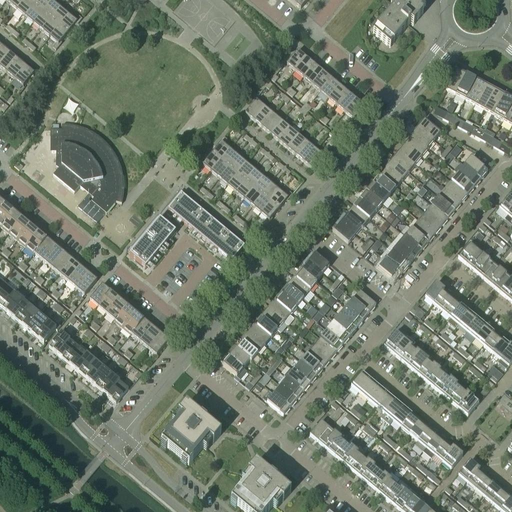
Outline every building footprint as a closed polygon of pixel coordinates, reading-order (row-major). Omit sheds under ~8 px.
[(16,11),(24,0),(10,0),(7,4),(16,11)] [(24,18),(33,6),(25,0),(24,0),(16,11),(24,18)] [(42,13),(51,2),(48,0),(38,0),(33,6),(42,13)] [(307,1),(305,0),(287,0),(300,10),(307,1)] [(412,27),(423,15),(420,12),(424,7),(425,7),(425,6),(424,6),(416,0),(395,0),(390,6),(389,7),(392,10),(372,34),(389,49),(410,24),(412,27)] [(50,20),(59,9),(51,2),(42,13),(50,20)] [(32,25),(42,13),(33,6),(24,18),(32,25)] [(58,27),(68,16),(59,9),(50,20),(58,27)] [(41,31),(50,20),(42,13),(32,25),(41,31)] [(67,35),(77,24),(78,25),(82,20),(79,17),(75,22),(68,16),(58,27),(67,35)] [(49,38),(58,27),(50,20),(41,31),(49,38)] [(58,46),(67,35),(58,27),(49,38),(56,44),(52,49),(55,52),(59,47),(58,46)] [(0,63),(8,53),(0,47),(0,63)] [(295,72),(306,59),(297,52),(286,65),(295,72)] [(0,69),(6,74),(17,60),(8,53),(0,63),(0,69)] [(303,79),(314,66),(306,59),(295,72),(303,79)] [(14,81),(25,67),(17,60),(6,74),(14,81)] [(311,86),(322,73),(314,66),(303,79),(311,86)] [(23,88),(34,75),(25,67),(14,81),(23,88)] [(455,97),(466,76),(465,75),(465,76),(456,72),(456,71),(455,70),(445,92),(455,97)] [(319,93),(331,80),(322,73),(311,86),(319,93)] [(464,102),(475,81),(466,77),(466,76),(455,97),(464,102)] [(328,100),(339,87),(331,80),(319,93),(328,100)] [(474,107),(485,86),(484,86),(476,82),(476,81),(475,81),(464,102),(474,107)] [(484,112),(495,91),(494,91),(494,92),(485,87),(486,86),(485,86),(474,107),(484,112)] [(336,107),(347,94),(339,87),(328,100),(336,107)] [(493,117),(504,97),(504,96),(504,97),(495,92),(495,91),(484,112),(493,117)] [(344,114),(355,101),(347,94),(336,107),(344,114)] [(502,122),(511,105),(511,101),(505,98),(505,97),(504,97),(493,117),(502,122)] [(353,121),(364,108),(355,101),(344,114),(353,121)] [(253,122),(264,109),(256,102),(245,115),(253,122)] [(511,128),(511,127),(511,105),(502,122),(511,128)] [(261,129),(273,116),(264,109),(253,122),(261,129)] [(437,118),(448,124),(451,117),(440,111),(437,118)] [(270,136),(281,123),(273,116),(261,129),(270,136)] [(440,135),(424,121),(417,129),(433,143),(440,135)] [(456,128),(466,133),(470,127),(459,121),(456,128)] [(278,143),(289,129),(281,123),(270,136),(278,143)] [(50,131),(50,154),(55,154),(55,168),(58,171),(52,177),(74,195),(79,188),(82,191),(86,190),(87,195),(88,196),(78,208),(96,224),(104,215),(88,201),(91,198),(93,200),(91,203),(106,215),(115,204),(119,205),(121,205),(121,204),(122,202),(122,201),(123,196),(123,191),(123,185),(123,180),(122,175),(120,170),(119,165),(117,161),(114,156),(111,152),(108,148),(104,144),(101,141),(96,138),(92,135),(87,132),(83,130),(78,129),(73,128),(68,127),(63,126),(61,126),(61,131),(50,131)] [(286,150),(297,136),(289,129),(278,143),(286,150)] [(433,143),(417,129),(410,137),(411,138),(427,151),(427,150),(433,143)] [(474,138),(485,144),(489,137),(478,131),(474,138)] [(295,157),(306,143),(297,136),(286,150),(295,157)] [(220,162),(229,151),(223,145),(226,141),(223,138),(220,143),(220,144),(211,155),(220,162)] [(411,138),(405,146),(421,159),(428,151),(427,150),(427,151),(411,138)] [(493,148),(503,155),(507,148),(496,142),(493,148)] [(303,164),(314,150),(306,143),(295,157),(303,164)] [(421,159),(405,146),(398,154),(414,167),(421,159)] [(456,147),(449,155),(454,160),(461,152),(456,147)] [(312,171),(323,158),(323,157),(314,150),(303,164),(312,171)] [(228,169),(237,158),(229,151),(220,162),(228,169)] [(414,167),(398,154),(391,161),(408,175),(414,167)] [(210,173),(220,162),(211,155),(202,166),(201,165),(197,170),(200,172),(204,168),(210,173)] [(236,176),(246,165),(237,158),(228,169),(236,176)] [(487,173),(470,160),(463,168),(480,182),(487,173)] [(408,175),(391,161),(385,169),(401,183),(408,175)] [(218,180),(228,169),(220,162),(210,173),(218,180)] [(23,169),(17,164),(13,168),(20,173),(23,169)] [(457,176),(473,190),(480,182),(463,168),(459,164),(453,172),(457,176)] [(245,183),(254,172),(246,165),(236,176),(245,183)] [(227,187),(236,176),(228,169),(218,180),(227,187)] [(401,183),(385,169),(378,177),(395,191),(401,183)] [(253,190),(262,179),(254,172),(245,183),(253,190)] [(235,194),(245,183),(236,176),(227,187),(235,194)] [(473,190),(457,176),(450,184),(467,198),(473,190)] [(395,191),(378,177),(372,185),(388,199),(395,191)] [(261,197),(271,185),(262,179),(253,190),(261,197)] [(244,201),(253,190),(245,183),(235,194),(244,201)] [(467,198),(450,184),(444,192),(460,205),(467,198)] [(270,204),(279,192),(271,185),(261,197),(270,204)] [(388,199),(372,185),(365,193),(382,206),(388,199)] [(252,208),(261,197),(253,190),(244,201),(252,208)] [(278,211),(287,200),(288,200),(292,196),(289,193),(285,198),(279,192),(270,204),(278,211)] [(460,205),(444,192),(437,199),(453,213),(460,205)] [(382,206),(365,193),(359,201),(375,214),(382,206)] [(167,211),(129,257),(145,270),(183,224),(231,264),(244,248),(181,195),(167,211)] [(503,221),(511,210),(511,198),(510,196),(498,210),(499,210),(498,211),(498,217),(503,221)] [(260,215),(270,204),(261,197),(252,208),(260,215)] [(453,213),(437,199),(431,207),(447,221),(453,213)] [(375,214),(359,201),(352,208),(369,222),(375,214)] [(269,222),(278,211),(270,204),(260,215),(266,220),(263,225),(266,227),(270,223),(269,222)] [(13,213),(14,212),(5,205),(0,211),(0,226),(0,227),(1,227),(13,213)] [(447,221),(431,207),(424,215),(440,229),(447,221)] [(352,208),(346,216),(361,229),(361,230),(362,230),(369,222),(352,208)] [(511,227),(511,210),(503,221),(504,222),(504,221),(511,227)] [(21,220),(13,213),(1,227),(0,227),(0,228),(8,235),(21,220)] [(346,216),(345,215),(338,223),(355,237),(361,230),(361,229),(346,216)] [(440,229),(424,215),(417,223),(434,237),(440,229)] [(16,242),(29,227),(21,220),(8,235),(16,242)] [(355,237),(338,223),(331,232),(348,245),(355,237)] [(434,237),(417,223),(411,231),(427,245),(434,237)] [(25,249),(37,234),(29,227),(16,242),(25,249)] [(427,245),(411,231),(404,239),(421,252),(427,245)] [(46,241),(45,240),(37,234),(25,249),(33,256),(34,255),(46,241)] [(42,262),(55,246),(46,239),(45,240),(46,241),(34,255),(42,262)] [(421,252),(404,239),(398,246),(414,260),(421,252)] [(466,266),(477,253),(469,245),(457,259),(466,266)] [(50,269),(63,254),(55,246),(42,262),(50,269)] [(414,260),(398,246),(391,254),(408,268),(414,260)] [(408,268),(391,254),(386,250),(380,258),(401,276),(408,268)] [(474,273),(486,260),(477,253),(466,266),(474,273)] [(59,276),(71,260),(63,254),(50,269),(59,276)] [(329,268),(312,254),(305,263),(322,276),(329,268)] [(401,276),(380,258),(384,262),(378,270),(394,284),(401,276)] [(67,283),(80,267),(71,260),(59,276),(67,283)] [(482,280),(494,266),(486,260),(474,273),(482,280)] [(322,276),(305,263),(298,271),(299,272),(300,271),(315,284),(316,284),(322,276)] [(491,287),(502,273),(494,266),(482,280),(491,287)] [(75,289),(88,274),(80,267),(67,283),(75,289)] [(300,271),(299,272),(293,279),(310,293),(317,285),(316,284),(315,284),(300,271)] [(499,294),(510,280),(502,273),(491,287),(499,294)] [(84,297),(97,281),(88,274),(75,289),(84,297)] [(310,293),(293,279),(286,288),(302,302),(310,293)] [(507,301),(511,295),(511,281),(510,280),(499,294),(507,301)] [(0,309),(2,311),(14,296),(16,293),(3,283),(0,286),(0,309)] [(433,306),(444,292),(436,285),(424,298),(433,306)] [(98,308),(110,293),(102,286),(89,301),(98,308)] [(302,302),(286,288),(279,296),(296,309),(302,302)] [(441,313),(453,299),(444,292),(433,306),(441,313)] [(106,315),(119,300),(110,293),(98,308),(106,315)] [(375,307),(359,293),(352,302),(368,315),(375,307)] [(10,317),(22,302),(14,296),(2,311),(10,317)] [(296,309),(279,296),(273,303),(289,317),(296,309)] [(18,324),(34,306),(25,299),(22,302),(10,317),(18,324)] [(450,320),(461,306),(453,299),(441,313),(450,320)] [(126,308),(127,308),(127,307),(119,300),(106,315),(114,322),(126,308)] [(368,315),(352,302),(345,310),(361,323),(368,315)] [(289,317),(273,303),(266,311),(287,328),(287,329),(294,321),(289,317)] [(26,331),(39,316),(42,312),(34,306),(18,324),(26,331)] [(458,326),(469,313),(461,306),(450,320),(458,326)] [(122,330),(135,315),(127,308),(126,308),(114,322),(113,323),(122,330)] [(361,323),(345,310),(338,317),(355,331),(361,323)] [(280,336),(287,328),(266,311),(260,319),(276,333),(280,336)] [(466,334),(478,320),(469,313),(458,326),(466,334)] [(143,322),(142,321),(135,315),(122,330),(130,337),(131,336),(143,322)] [(35,338),(47,323),(39,316),(26,331),(35,338)] [(355,331),(338,317),(332,325),(348,339),(355,331)] [(43,345),(55,331),(57,332),(60,328),(50,319),(47,323),(35,338),(43,345)] [(276,333),(260,319),(253,327),(270,340),(276,333)] [(139,343),(152,328),(143,320),(142,321),(143,322),(131,336),(139,343)] [(475,340),(486,327),(478,320),(466,334),(475,340)] [(348,339),(332,325),(325,333),(342,347),(348,339)] [(270,340),(253,327),(247,334),(263,348),(270,340)] [(483,347),(494,334),(486,327),(475,340),(483,347)] [(147,350),(160,335),(152,328),(139,343),(147,350)] [(57,357),(72,338),(64,331),(48,350),(57,357)] [(342,347),(325,333),(319,341),(335,355),(342,347)] [(263,348),(247,334),(240,342),(257,356),(263,348)] [(392,355),(403,341),(394,334),(383,348),(392,355)] [(491,354),(503,341),(494,334),(483,347),(491,354)] [(156,357),(169,342),(160,335),(147,350),(156,357)] [(400,362),(411,348),(414,344),(406,337),(403,341),(392,355),(400,362)] [(65,364),(80,346),(72,339),(73,338),(72,338),(57,357),(65,364)] [(335,355),(319,341),(312,349),(329,363),(335,355)] [(499,361),(511,348),(503,341),(491,354),(499,361)] [(250,364),(257,356),(240,342),(234,349),(234,350),(249,363),(250,364)] [(65,364),(74,371),(88,353),(80,346),(65,364)] [(408,369),(420,355),(411,348),(400,362),(408,369)] [(508,368),(511,363),(511,348),(499,361),(508,368)] [(234,350),(234,349),(233,349),(226,357),(243,371),(249,363),(234,350)] [(329,363),(312,349),(306,357),(322,370),(329,363)] [(82,378),(97,360),(88,353),(74,371),(82,378)] [(417,376),(428,362),(420,355),(408,369),(417,376)] [(243,371),(226,357),(220,365),(236,379),(243,371)] [(322,370),(306,357),(299,365),(316,378),(322,370)] [(90,384),(105,367),(97,360),(82,378),(90,384)] [(425,383),(436,369),(428,362),(417,376),(425,383)] [(316,378),(299,365),(293,372),(309,386),(316,378)] [(98,391),(111,377),(113,373),(105,367),(90,384),(98,391)] [(434,390),(445,376),(436,369),(425,383),(434,390)] [(303,394),(309,386),(293,372),(293,373),(289,370),(283,378),(286,380),(303,394)] [(359,394),(370,381),(362,373),(350,387),(359,394)] [(442,397),(453,383),(445,376),(434,390),(442,397)] [(107,398),(119,383),(111,377),(98,391),(107,398)] [(303,394),(286,380),(280,388),(296,402),(303,394)] [(367,401),(378,388),(370,381),(359,394),(367,401)] [(115,406),(128,391),(119,383),(107,398),(115,406)] [(450,403),(461,390),(453,383),(442,397),(450,403)] [(296,402),(280,388),(273,396),(289,410),(296,402)] [(376,408),(387,395),(378,388),(367,401),(376,408)] [(458,410),(470,397),(461,390),(450,403),(458,410)] [(384,415),(395,401),(387,395),(376,408),(384,415)] [(289,410),(273,396),(266,404),(282,418),(289,410)] [(467,417),(478,404),(470,397),(458,410),(467,417)] [(392,422),(403,408),(395,401),(384,415),(392,422)] [(213,445),(220,435),(206,424),(208,422),(201,416),(199,418),(185,406),(178,415),(181,419),(161,443),(188,466),(209,442),(213,445)] [(400,429),(412,415),(403,408),(392,422),(400,429)] [(409,436),(420,422),(412,415),(400,429),(409,436)] [(318,443),(329,430),(320,422),(309,436),(318,443)] [(417,443),(428,429),(420,422),(409,436),(417,443)] [(414,447),(422,454),(437,436),(428,429),(417,443),(414,447)] [(326,450),(337,437),(329,430),(318,443),(326,450)] [(434,457),(445,443),(437,436),(422,454),(430,460),(434,457)] [(334,457),(346,444),(337,437),(326,450),(334,457)] [(442,463),(453,450),(445,443),(434,457),(442,463)] [(342,464),(354,451),(346,444),(334,457),(342,464)] [(451,471),(462,457),(453,450),(442,463),(451,471)] [(351,471),(362,458),(354,451),(342,464),(351,471)] [(359,478),(371,465),(362,458),(351,471),(359,478)] [(466,484),(477,470),(469,463),(457,477),(466,484)] [(282,503),(290,494),(276,482),(278,480),(271,474),(269,476),(255,464),(247,474),(251,476),(230,501),(242,511),(268,511),(279,500),(282,503)] [(367,485),(379,471),(371,465),(359,478),(367,485)] [(474,490),(485,477),(477,470),(466,484),(467,484),(466,486),(472,491),(473,490),(474,490)] [(375,492),(387,478),(379,471),(367,485),(375,492)] [(482,497),(494,484),(485,477),(474,490),(482,497)] [(384,499),(395,485),(387,478),(375,492),(384,499)] [(491,505),(502,491),(494,484),(482,497),(491,505)] [(393,506),(404,492),(395,485),(384,499),(393,506)] [(500,511),(511,498),(502,491),(491,505),(500,511)] [(399,511),(401,511),(412,499),(404,492),(393,506),(399,511)] [(421,511),(424,509),(421,507),(424,503),(415,495),(412,499),(401,511),(421,511)] [(499,511),(511,511),(511,499),(511,498),(500,511),(499,511)]
